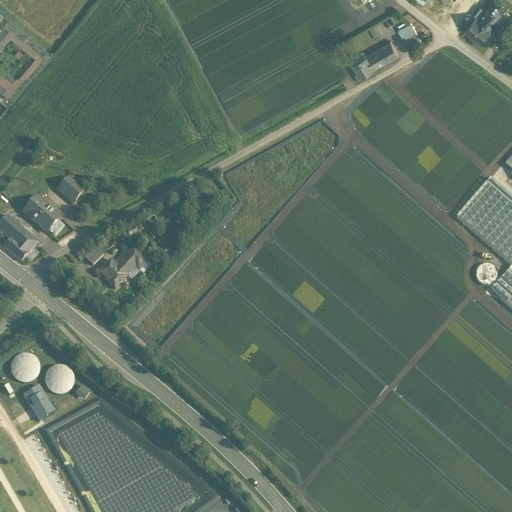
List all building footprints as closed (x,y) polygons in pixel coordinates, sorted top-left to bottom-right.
[(494,0),(493,0),(485,11),(481,7),(474,16),(475,17),(476,16),(490,28),(505,9),(494,0)] [(490,28),(476,16),(475,17),(465,30),(479,42),(490,28)] [(411,23),(398,30),(409,49),(422,42),(411,23)] [(391,42),(366,56),(374,69),(399,55),(391,42)] [(366,56),(353,64),(361,77),(374,70),(374,69),(366,56)] [(0,86),(7,92),(3,97),(8,100),(21,83),(0,67),(0,86)] [(382,123),(356,98),(345,109),(372,134),(382,123)] [(83,191),(68,178),(58,190),(73,203),(83,191)] [(60,218),(37,198),(24,212),(47,232),(49,230),(55,235),(64,226),(58,220),(60,218)] [(32,237),(7,215),(0,223),(0,230),(10,239),(21,249),(32,237)] [(21,249),(10,239),(4,247),(21,262),(28,254),(38,242),(32,237),(21,249)] [(95,248),(83,256),(93,265),(103,255),(95,248)] [(133,249),(117,266),(111,260),(100,272),(109,281),(108,282),(115,289),(127,276),(127,275),(135,267),(139,271),(147,262),(133,249)] [(494,282),(495,265),(478,264),(477,280),(494,282)] [(511,309),(511,282),(503,275),(490,290),(511,309)] [(511,501),(511,495),(459,448),(449,459),(454,463),(454,469),(462,476),(460,476),(461,487),(468,493),(470,493),(478,500),(509,499),(511,501)]
